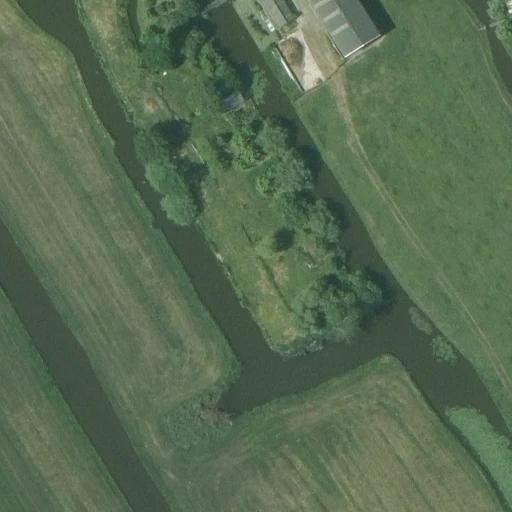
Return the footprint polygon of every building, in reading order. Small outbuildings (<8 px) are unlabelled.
[(255,0),(274,32),(294,20),(281,0),(255,0)] [(353,0),(305,0),(343,59),(377,38),(353,0)] [(511,0),(505,0),(506,1),(503,2),(508,14),(511,12),(511,0)] [(167,53),(147,63),(152,74),(156,72),(157,75),(174,67),(167,53)] [(216,105),(221,115),(243,103),(237,93),(216,105)]
